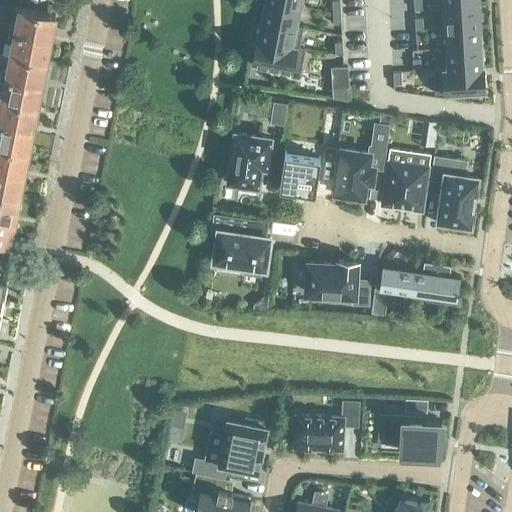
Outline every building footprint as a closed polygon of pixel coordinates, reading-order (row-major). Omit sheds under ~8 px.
[(46,60),(51,36),(55,14),(27,8),(21,6),(22,0),(0,0),(0,2),(15,5),(5,52),(46,60)] [(276,0),(264,0),(261,18),(296,25),(297,24),(300,5),(276,0)] [(340,0),(332,0),(333,11),(341,11),(340,0)] [(421,0),(413,0),(415,9),(422,8),(421,0)] [(479,5),(444,7),(445,26),(445,27),(481,25),(479,5)] [(341,11),(333,11),(334,23),(342,23),(341,11)] [(423,17),(415,17),(416,29),(424,28),(423,17)] [(261,18),(257,38),(299,46),(300,45),(304,25),(297,24),(296,25),(261,18)] [(445,26),(440,27),(441,48),(482,45),(481,25),(445,27),(445,26)] [(424,28),(416,29),(416,41),(424,40),(424,28)] [(257,38),(253,61),(274,65),(273,69),(289,72),(290,68),(301,71),(306,47),(300,45),(299,46),(257,38)] [(343,41),(335,41),(336,53),(343,53),(343,41)] [(482,45),(441,48),(443,67),(443,68),(483,66),(482,45)] [(5,52),(0,78),(0,97),(38,105),(42,80),(46,60),(5,52)] [(421,58),(413,58),(413,69),(413,70),(421,69),(421,58)] [(348,65),(332,66),(333,86),(349,85),(348,65)] [(443,67),(434,68),(435,93),(457,91),(457,95),(473,94),(473,90),(485,90),(483,66),(443,68),(443,67)] [(401,71),(393,71),(394,83),(402,82),(401,71)] [(0,144),(29,150),(33,130),(38,105),(0,97),(0,144)] [(274,101),(271,121),(283,123),(286,103),(274,101)] [(375,122),(372,145),(385,147),(389,124),(375,122)] [(236,132),(229,179),(240,181),(239,189),(256,191),(260,164),(266,164),(270,137),(236,132)] [(0,144),(0,191),(19,195),(29,150),(0,144)] [(326,145),(324,160),(335,161),(337,147),(326,145)] [(342,147),(336,191),(339,191),(338,195),(352,197),(353,193),(363,195),(365,184),(366,179),(372,180),(373,167),(382,169),(385,147),(372,145),(371,145),(370,151),(358,149),(342,147)] [(389,160),(382,203),(408,207),(422,209),(424,192),(428,165),(430,152),(391,147),(389,160)] [(285,151),(280,186),(315,191),(321,156),(285,151)] [(434,154),(430,179),(444,181),(439,219),(440,219),(439,223),(455,226),(456,221),(470,223),(471,220),(473,206),(475,194),(477,176),(453,173),(456,157),(434,154)] [(0,238),(4,239),(10,241),(19,195),(0,191),(0,238)] [(215,213),(213,228),(219,229),(214,259),(244,263),(243,271),(260,273),(261,265),(265,266),(270,235),(266,235),(256,233),(258,219),(215,213)] [(309,261),(307,291),(326,292),(325,297),(344,298),(345,293),(353,294),(353,302),(368,303),(370,279),(356,278),(357,260),(339,259),(339,263),(309,261)] [(383,264),(379,288),(457,299),(458,290),(461,291),(461,287),(459,287),(461,275),(448,273),(449,264),(424,260),(423,270),(383,264)] [(294,444),(294,446),(296,446),(340,448),(343,448),(343,446),(342,446),(344,423),(358,424),(359,400),(344,399),(343,415),(296,412),(295,432),(295,444),(294,444)] [(408,399),(407,409),(426,410),(427,400),(408,399)] [(174,408),(171,424),(184,427),(187,411),(174,408)] [(382,431),(382,437),(406,438),(405,453),(437,454),(440,431),(438,431),(439,420),(441,421),(442,419),(383,416),(382,431)] [(196,457),(193,470),(225,476),(227,464),(256,470),(258,471),(259,469),(267,427),(268,425),(265,425),(264,425),(265,421),(245,417),(244,421),(230,418),(228,417),(227,419),(228,419),(219,461),(196,457)] [(195,471),(191,491),(201,494),(197,511),(246,511),(249,496),(233,492),(233,490),(232,489),(227,488),(230,478),(195,471)] [(401,496),(398,511),(428,511),(429,506),(430,500),(417,498),(407,497),(401,496)] [(297,509),(296,511),(337,511),(338,509),(299,501),(297,509)]
